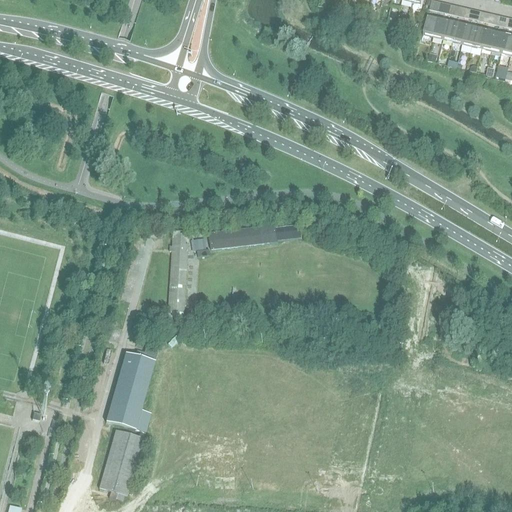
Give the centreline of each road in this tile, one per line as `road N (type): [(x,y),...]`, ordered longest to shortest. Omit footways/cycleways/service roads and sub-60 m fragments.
road 1 (primary): [(179,100),(386,192),(511,264)]
road 2 (primary): [(511,237),(353,139),(251,95)]
road 3 (unclassified): [(147,236),(78,511)]
road 4 (primary): [(0,48),(179,100)]
road 5 (primary): [(133,52),(0,19)]
